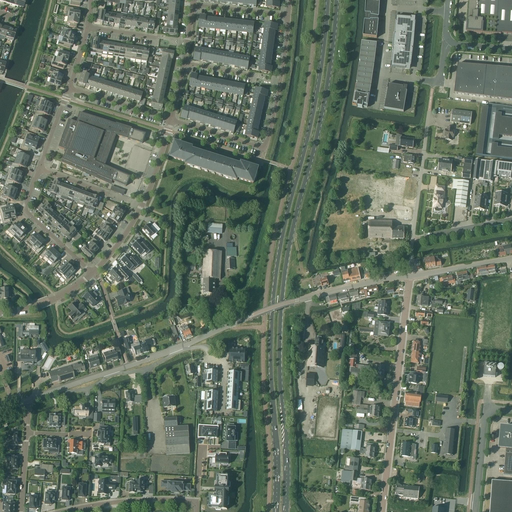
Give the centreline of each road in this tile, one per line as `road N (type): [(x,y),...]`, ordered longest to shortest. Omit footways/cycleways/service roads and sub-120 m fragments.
road 1 (secondary): [(285,511),(283,287),(337,0)]
road 2 (secondary): [(327,0),(273,291),(275,511)]
road 3 (unclassified): [(178,348),(296,301),(410,276)]
road 4 (unclassified): [(381,511),(410,276)]
road 5 (residential): [(287,15),(264,148),(170,119)]
road 6 (residential): [(92,273),(134,220),(170,119)]
road 7 (unclassified): [(410,276),(428,112)]
road 8 (unclassified): [(28,400),(178,348)]
road 9 (residential): [(196,511),(196,501),(153,499),(59,511)]
road 10 (residential): [(92,273),(25,209),(40,169)]
road 11 (unclassified): [(474,511),(486,408),(511,410)]
